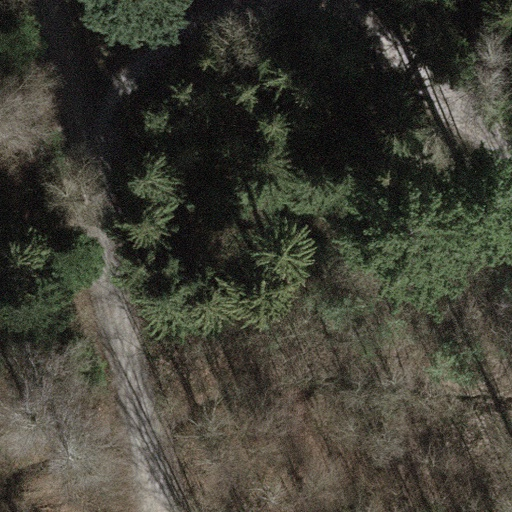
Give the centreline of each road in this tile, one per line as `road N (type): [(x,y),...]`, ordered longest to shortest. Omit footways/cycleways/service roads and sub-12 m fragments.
road 1 (track): [(157,511),(44,0)]
road 2 (track): [(82,170),(102,105),(166,38),(196,21),(265,3),(343,11)]
road 3 (track): [(329,0),(511,159)]
